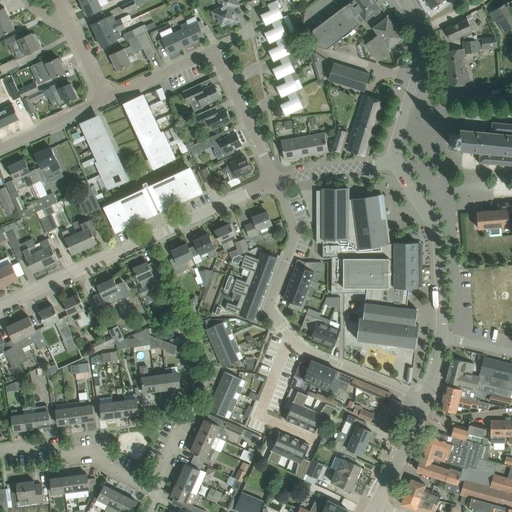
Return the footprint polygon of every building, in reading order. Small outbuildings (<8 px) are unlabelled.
[(97,0),(93,0),(83,5),(88,16),(102,9),(97,0)] [(133,0),(121,6),(124,12),(137,6),(144,3),(142,0),(133,0)] [(219,0),(223,7),(212,12),(215,18),(218,17),(222,25),(230,21),(232,24),(238,21),(231,7),(237,4),(238,6),(239,5),(236,0),(219,0)] [(283,7),(279,0),(260,0),(264,6),(262,7),(264,13),(261,14),(266,25),(283,17),(279,9),(283,7)] [(293,12),(296,11),(301,8),(295,0),(287,0),(294,9),(292,10),(293,12)] [(349,0),(350,1),(345,5),(346,6),(346,5),(348,8),(323,26),(322,24),(322,23),(313,30),(311,45),(327,49),(330,47),(329,47),(332,44),(333,44),(338,41),(343,37),(343,38),(345,36),(343,35),(347,32),(348,34),(349,34),(347,32),(351,29),(352,31),(353,30),(361,23),(355,15),(359,12),(365,20),(373,14),(375,16),(381,12),(379,10),(381,8),(379,6),(376,3),(377,3),(374,0),(349,0)] [(425,0),(432,9),(434,7),(435,9),(437,9),(439,8),(440,6),(438,4),(444,0),(451,0),(455,2),(457,0),(425,0)] [(511,27),(511,11),(507,3),(491,13),(496,21),(498,19),(505,31),(511,27)] [(0,22),(9,19),(4,7),(0,9),(0,22)] [(467,19),(445,29),(451,40),(460,36),(464,34),(477,29),(475,23),(471,14),(466,16),(467,19)] [(92,25),(97,36),(111,29),(132,19),(130,15),(116,21),(113,15),(92,25)] [(366,44),(378,61),(391,51),(389,48),(403,38),(393,24),(388,16),(383,20),(374,27),(379,34),(370,40),(368,37),(361,42),(364,46),(366,44)] [(265,32),(270,43),(287,35),(283,27),(287,25),(283,17),(266,25),(268,30),(265,32)] [(0,36),(14,30),(9,19),(0,22),(0,36)] [(111,29),(97,36),(102,47),(117,40),(116,40),(122,37),(119,31),(134,24),(132,19),(111,29)] [(187,23),(184,24),(193,43),(205,38),(201,29),(204,27),(201,20),(192,25),(189,26),(187,23)] [(126,41),(128,40),(144,32),(153,28),(150,22),(123,34),(126,41)] [(182,29),(174,33),(181,49),(193,43),(184,24),(181,26),(182,29)] [(144,32),(128,40),(131,46),(124,49),(111,55),(117,69),(131,63),(127,56),(134,53),(143,49),(144,50),(148,59),(155,56),(151,47),(149,41),(144,32)] [(471,32),(464,35),(466,41),(473,38),(471,32)] [(12,52),(14,51),(18,58),(34,51),(34,52),(42,49),(38,39),(35,40),(31,33),(8,44),(12,52)] [(181,49),(174,33),(167,36),(158,41),(161,47),(164,46),(169,55),(181,49)] [(269,50),(274,61),(291,53),(287,45),(291,43),(287,35),(270,43),(272,48),(269,50)] [(470,41),(464,42),(463,42),(464,49),(444,51),(449,87),(470,84),(468,75),(466,75),(463,54),(479,52),(479,49),(482,49),(482,50),(497,47),(495,36),(477,39),(477,40),(470,41)] [(272,68),(278,79),(295,71),(301,68),(298,61),(295,62),(291,53),(274,61),(276,67),(272,68)] [(46,59),(36,64),(45,82),(65,73),(58,58),(49,62),(48,63),(46,59)] [(8,71),(10,75),(11,74),(19,71),(17,67),(19,66),(15,59),(0,65),(0,68),(2,74),(8,71)] [(318,61),(313,63),(318,80),(323,78),(318,61)] [(328,80),(364,91),(370,74),(334,63),(328,80)] [(276,86),(281,97),(303,87),(295,71),(278,79),(280,85),(276,86)] [(21,96),(14,81),(6,84),(14,100),(21,96)] [(18,89),(23,99),(40,91),(35,82),(18,89)] [(60,88),(57,83),(45,89),(42,90),(45,96),(46,99),(54,95),(55,97),(57,97),(60,104),(59,105),(76,97),(70,83),(61,88),(60,88)] [(183,91),(187,100),(188,103),(199,99),(202,106),(220,97),(218,94),(219,92),(217,88),(215,87),(214,84),(203,89),(200,83),(183,91)] [(303,87),(281,97),(284,103),(280,104),(286,115),(303,107),(299,100),(303,98),(299,89),(303,88),(303,87)] [(45,96),(42,90),(40,91),(23,99),(26,105),(30,114),(36,111),(32,102),(31,102),(45,96)] [(363,95),(355,122),(376,129),(385,102),(363,95)] [(127,103),(133,116),(149,108),(143,96),(127,103)] [(150,105),(152,109),(164,104),(162,100),(150,105)] [(221,103),(212,108),(196,115),(201,126),(209,122),(212,129),(231,121),(229,117),(229,115),(227,111),(226,111),(225,109),(215,114),(212,108),(221,104),(221,103)] [(0,110),(0,128),(20,119),(13,105),(0,111),(0,110)] [(133,116),(139,128),(155,121),(149,108),(133,116)] [(81,124),(87,137),(103,130),(97,117),(81,124)] [(139,128),(145,141),(163,133),(162,132),(160,133),(155,121),(139,128)] [(450,133),(449,144),(454,145),(454,147),(455,149),(457,149),(458,149),(457,150),(461,151),(461,153),(463,154),(463,151),(470,152),(470,154),(472,155),(473,152),(479,152),(479,155),(480,155),(479,161),(478,161),(478,162),(479,162),(479,164),(480,164),(480,163),(488,163),(488,164),(490,165),(490,163),(492,164),(492,165),(493,165),(493,164),(500,164),(500,165),(501,166),(502,164),(508,165),(508,166),(510,166),(510,165),(511,165),(511,123),(506,123),(506,122),(504,122),(504,123),(497,122),(497,121),(496,121),(496,122),(494,122),(494,121),(493,121),(492,122),(491,122),(491,123),(492,123),(492,129),(491,129),(490,132),(484,131),(484,128),(482,128),(481,131),(475,130),(475,128),(472,127),(472,130),(466,129),(466,127),(463,126),(463,129),(460,129),(459,134),(450,133)] [(376,129),(355,122),(346,150),(367,156),(376,129)] [(342,128),(338,127),(331,149),(341,152),(348,132),(341,129),(342,128)] [(88,139),(93,149),(108,142),(103,130),(87,137),(88,139)] [(215,135),(210,137),(215,149),(214,150),(218,159),(234,152),(232,149),(241,145),(236,132),(227,137),(224,131),(215,135)] [(145,141),(151,153),(168,145),(163,133),(145,141)] [(325,133),(310,135),(313,154),(315,154),(315,156),(321,154),(321,153),(328,152),(325,133)] [(310,135),(296,138),(299,157),(313,154),(310,135)] [(84,136),(72,141),(74,145),(83,141),(86,140),(84,136)] [(172,146),(178,143),(180,148),(185,145),(181,137),(179,138),(175,140),(174,140),(170,142),(172,146)] [(194,144),(191,137),(183,140),(187,148),(194,144)] [(299,157),(296,138),(281,141),(284,160),(292,158),(292,160),(298,159),(298,157),(299,157)] [(96,163),(114,155),(108,142),(93,149),(97,158),(83,164),(84,168),(96,163)] [(194,144),(187,148),(191,156),(199,152),(195,144),(194,144)] [(168,145),(151,153),(157,166),(175,158),(168,145)] [(36,152),(36,154),(35,154),(41,167),(35,169),(40,180),(42,182),(48,180),(45,174),(53,171),(60,168),(56,160),(57,160),(55,157),(51,147),(43,151),(42,149),(36,152)] [(96,163),(102,176),(120,168),(114,155),(96,163)] [(238,155),(229,159),(225,161),(230,172),(227,173),(231,180),(237,177),(246,173),(246,174),(247,174),(248,174),(249,175),(250,174),(251,174),(252,174),(253,173),(253,172),(254,171),(254,170),(254,169),(254,168),(253,167),(253,166),(252,165),(250,165),(249,165),(245,156),(240,159),(238,155)] [(40,180),(35,169),(30,172),(25,159),(9,166),(15,179),(23,175),(28,185),(40,180)] [(198,171),(203,183),(212,179),(207,167),(198,171)] [(120,168),(102,176),(108,189),(126,181),(120,168)] [(192,170),(175,178),(184,197),(200,189),(192,170)] [(87,180),(89,184),(101,178),(99,175),(87,180)] [(157,183),(165,206),(165,208),(176,203),(175,201),(184,197),(175,178),(166,182),(165,180),(157,183)] [(78,182),(82,189),(86,186),(83,179),(78,182)] [(51,205),(47,195),(37,200),(37,202),(26,206),(27,208),(25,209),(12,180),(5,183),(21,219),(16,221),(17,224),(22,222),(23,224),(18,226),(22,233),(28,230),(23,218),(37,212),(42,209),(51,205)] [(0,200),(5,212),(8,217),(17,212),(15,208),(5,187),(0,189),(0,200)] [(80,201),(86,214),(100,208),(91,187),(74,195),(74,196),(63,201),(66,207),(77,202),(80,201)] [(357,339),(416,347),(418,331),(419,326),(419,325),(418,324),(415,324),(417,309),(407,308),(407,302),(409,287),(407,287),(403,287),(394,287),(395,281),(395,269),(395,258),(395,243),(385,244),(385,243),(384,243),(383,236),(384,236),(381,219),(380,220),(380,213),(381,213),(380,211),(379,212),(378,205),(380,205),(379,204),(378,204),(377,197),(378,197),(378,196),(348,199),(348,188),(323,188),(323,190),(317,190),(316,242),(322,242),(322,254),(322,258),(332,258),(331,293),(344,293),(366,293),(366,296),(363,317),(361,317),(360,317),(359,318),(359,323),(357,339)] [(132,198),(123,202),(132,221),(141,217),(142,219),(149,215),(141,191),(131,196),(132,198)] [(53,192),(47,195),(51,205),(58,202),(53,192)] [(96,196),(99,202),(105,199),(102,193),(96,196)] [(132,221),(123,202),(106,210),(115,229),(132,221)] [(477,212),(477,213),(478,228),(489,227),(490,235),(501,234),(500,226),(510,225),(509,218),(511,217),(511,202),(497,204),(498,210),(477,212)] [(55,212),(51,205),(42,209),(52,230),(58,227),(52,214),(55,212)] [(46,232),(52,230),(42,209),(37,212),(40,219),(46,232)] [(255,222),(245,226),(249,235),(250,237),(259,233),(261,237),(275,231),(270,221),(267,211),(253,217),(255,222)] [(80,221),(73,224),(84,248),(96,242),(91,230),(94,228),(90,219),(81,223),(80,221)] [(14,222),(2,227),(8,241),(12,248),(19,245),(17,241),(19,240),(16,235),(20,234),(14,222)] [(281,222),(275,225),(277,231),(283,228),(281,222)] [(84,248),(73,224),(77,233),(71,236),(68,229),(62,232),(72,253),(84,248)] [(215,231),(219,240),(221,243),(225,250),(231,247),(227,240),(236,236),(230,224),(215,231)] [(2,227),(0,228),(0,241),(1,242),(2,244),(8,241),(2,227)] [(194,240),(198,249),(201,254),(207,251),(211,258),(218,255),(214,248),(212,243),(208,234),(194,240)] [(42,242),(35,245),(45,266),(57,260),(47,239),(42,241),(42,242)] [(238,248),(229,252),(231,258),(241,254),(240,253),(247,251),(244,240),(236,242),(238,248)] [(417,242),(395,242),(395,243),(395,258),(395,269),(395,281),(403,281),(407,281),(412,281),(417,281),(417,242)] [(193,257),(191,253),(187,244),(172,251),(177,261),(172,263),(176,274),(184,270),(190,268),(187,260),(193,257)] [(45,266),(35,245),(29,248),(29,247),(23,250),(33,272),(45,266)] [(245,257),(243,261),(271,272),(277,258),(262,252),(259,260),(246,255),(245,257)] [(250,271),(248,276),(267,284),(271,272),(243,261),(241,268),(250,271)] [(155,272),(152,274),(147,262),(134,268),(136,273),(134,274),(133,276),(135,280),(137,281),(139,280),(143,287),(139,288),(146,305),(158,299),(151,284),(158,281),(155,272)] [(297,265),(293,276),(309,283),(310,279),(317,262),(305,262),(303,268),(297,265)] [(11,263),(0,268),(7,284),(18,278),(11,263)] [(199,271),(206,288),(212,271),(205,269),(199,271)] [(202,300),(211,303),(216,289),(213,288),(218,273),(213,271),(206,290),(205,290),(202,300)] [(237,279),(234,285),(263,296),(267,284),(248,276),(246,282),(237,279)] [(309,283),(293,276),(288,288),(308,295),(305,293),(308,286),(317,289),(320,283),(310,279),(309,283)] [(94,296),(98,305),(99,307),(113,300),(112,296),(119,292),(119,290),(113,278),(97,285),(101,293),(94,296)] [(241,295),(239,300),(258,308),(263,296),(234,285),(232,292),(241,295)] [(308,295),(288,288),(284,299),(290,301),(288,307),(302,312),(308,295)] [(84,308),(78,295),(63,301),(70,316),(65,319),(66,322),(72,319),(73,322),(76,321),(80,328),(93,323),(88,314),(87,315),(84,308)] [(194,297),(189,300),(191,306),(197,303),(194,297)] [(258,308),(239,300),(237,306),(228,302),(225,309),(239,315),(253,320),(258,308)] [(63,367),(68,365),(83,358),(66,322),(65,319),(64,317),(59,319),(53,306),(40,312),(46,325),(55,321),(64,340),(48,347),(50,350),(56,364),(58,369),(63,367)] [(322,342),(329,326),(321,323),(322,320),(319,318),(314,317),(306,314),(302,325),(308,327),(307,329),(314,331),(311,338),(322,342)] [(47,351),(50,350),(48,347),(47,345),(39,329),(35,330),(29,317),(18,322),(25,336),(29,345),(35,342),(38,349),(44,346),(47,351)] [(31,349),(29,345),(25,336),(18,322),(7,327),(13,341),(10,342),(14,352),(20,363),(28,359),(25,352),(31,349)] [(222,322),(206,329),(212,342),(228,335),(232,333),(230,327),(225,329),(222,322)] [(111,336),(101,341),(104,348),(124,338),(120,330),(118,325),(108,330),(111,336)] [(147,328),(150,333),(150,334),(156,331),(153,325),(147,328)] [(340,330),(329,326),(322,342),(334,346),(340,348),(340,330)] [(151,349),(149,334),(148,333),(150,333),(147,328),(143,330),(139,331),(141,337),(133,338),(134,347),(134,352),(151,349)] [(159,347),(162,349),(165,341),(162,340),(149,334),(151,349),(159,347)] [(185,334),(172,340),(191,347),(185,334)] [(228,335),(212,342),(217,354),(237,345),(235,339),(230,341),(228,335)] [(129,347),(134,347),(133,338),(128,338),(128,339),(125,340),(126,346),(129,346),(129,347)] [(94,353),(104,348),(101,341),(90,346),(94,353)] [(165,341),(162,349),(175,354),(178,346),(165,341)] [(237,345),(217,354),(222,367),(238,360),(235,353),(240,351),(237,345)] [(118,351),(106,353),(107,361),(119,360),(118,351)] [(20,363),(14,352),(6,355),(12,367),(13,366),(20,363)] [(480,373),(492,376),(496,360),(484,357),(480,373)] [(451,358),(449,368),(457,370),(456,375),(463,377),(462,380),(478,384),(479,382),(480,377),(472,374),(474,364),(467,362),(451,358)] [(303,379),(312,383),(320,364),(311,360),(308,368),(306,373),(303,379)] [(490,385),(497,387),(499,378),(503,379),(511,380),(511,364),(502,362),(496,360),(492,376),(490,385)] [(74,365),(76,374),(77,380),(91,378),(89,363),(74,365)] [(312,383),(320,386),(328,367),(320,364),(312,383)] [(18,377),(25,374),(21,365),(13,372),(18,377)] [(156,390),(154,376),(149,376),(148,365),(139,366),(141,377),(142,377),(144,392),(156,390)] [(47,375),(45,367),(42,367),(42,368),(37,369),(38,377),(47,375)] [(333,378),(356,387),(359,380),(358,380),(358,379),(328,367),(320,386),(328,390),(333,378)] [(491,394),(510,399),(511,391),(511,390),(503,388),(498,387),(497,387),(490,385),(479,382),(478,384),(462,380),(463,377),(456,375),(457,370),(449,368),(448,373),(447,374),(446,381),(447,381),(446,385),(462,389),(462,388),(475,391),(477,391),(490,395),(491,394)] [(178,372),(166,374),(168,389),(180,387),(178,372)] [(225,372),(219,385),(235,392),(240,394),(243,387),(238,385),(241,379),(225,372)] [(166,374),(154,376),(156,390),(168,389),(166,374)] [(359,380),(356,387),(378,396),(381,389),(359,380)] [(219,385),(214,397),(235,406),(237,400),(232,398),(235,392),(219,385)] [(444,391),(443,397),(471,404),(473,399),(475,391),(462,388),(462,389),(446,385),(445,387),(444,387),(443,391),(444,391)] [(293,401),(285,420),(291,423),(291,421),(295,423),(295,424),(295,425),(303,406),(308,395),(307,394),(298,390),(293,401)] [(249,396),(256,399),(258,394),(251,391),(249,396)] [(316,398),(335,406),(337,400),(318,392),(316,398)] [(124,395),(124,400),(127,415),(139,414),(137,399),(136,399),(135,394),(124,395)] [(511,399),(510,399),(491,394),(490,395),(489,400),(510,406),(511,399)] [(115,417),(113,402),(112,397),(100,398),(101,404),(100,404),(102,419),(115,417)] [(235,406),(214,397),(209,409),(224,416),(227,410),(232,412),(235,406)] [(471,404),(443,397),(441,403),(440,403),(439,407),(441,407),(440,409),(456,413),(458,406),(470,409),(471,406),(477,408),(479,401),(473,399),(471,404)] [(382,409),(375,424),(381,427),(380,428),(381,428),(389,432),(397,416),(402,404),(391,399),(388,406),(384,404),(382,409)] [(79,400),(80,402),(80,407),(82,422),(94,420),(92,405),(86,406),(85,400),(79,400)] [(124,400),(113,402),(115,417),(127,415),(124,400)] [(80,402),(68,403),(68,408),(70,423),(82,422),(80,407),(80,402)] [(68,408),(68,403),(55,405),(56,410),(58,425),(70,423),(68,408)] [(313,410),(305,429),(306,427),(310,429),(309,431),(315,433),(320,420),(327,423),(326,425),(327,426),(335,407),(326,403),(319,413),(313,410)] [(47,405),(35,407),(36,413),(38,428),(50,426),(48,411),(47,405)] [(246,416),(251,418),(254,406),(249,405),(246,416)] [(23,407),(24,414),(26,429),(38,428),(36,413),(35,407),(35,406),(23,407)] [(303,406),(295,425),(296,425),(297,423),(302,425),(301,427),(305,429),(313,410),(303,406)] [(360,412),(358,416),(370,422),(373,414),(361,409),(355,406),(354,409),(360,412)] [(24,414),(17,415),(17,410),(11,410),(14,431),(26,429),(24,414)] [(341,432),(347,434),(366,443),(372,431),(362,427),(364,422),(366,423),(366,422),(354,417),(349,415),(341,432)] [(205,419),(200,430),(220,439),(223,432),(218,430),(220,425),(205,419)] [(502,436),(506,436),(506,420),(491,420),(491,431),(491,443),(502,443),(502,436)] [(224,427),(241,435),(245,437),(248,431),(227,421),(224,427)] [(466,440),(474,442),(482,444),(485,426),(470,422),(468,429),(454,425),(451,436),(452,436),(466,440)] [(200,430),(195,441),(215,449),(220,439),(200,430)] [(272,451),(268,460),(278,465),(282,455),(290,437),(289,436),(289,438),(284,437),(285,435),(279,432),(272,451)] [(333,449),(339,451),(354,458),(356,458),(349,455),(352,450),(361,455),(366,443),(347,434),(342,445),(337,442),(333,449)] [(458,466),(467,469),(474,442),(466,440),(452,436),(450,442),(428,435),(425,446),(426,446),(423,455),(437,459),(458,466)] [(326,445),(329,439),(323,436),(320,442),(326,445)] [(290,437),(282,455),(291,459),(299,441),(295,439),(295,441),(290,439),(291,437),(290,437)] [(195,454),(206,458),(210,460),(215,449),(195,441),(191,452),(195,454)] [(299,441),(291,459),(298,462),(295,474),(304,477),(305,473),(311,461),(304,458),(309,445),(303,443),(303,444),(299,443),(300,441),(299,441)] [(486,511),(489,511),(493,511),(503,477),(494,474),(497,462),(479,458),(482,444),(474,442),(467,469),(462,487),(460,494),(469,497),(467,506),(472,507),(472,511),(475,511),(486,511)] [(228,449),(243,456),(245,450),(231,443),(228,449)] [(344,454),(336,470),(356,479),(361,467),(352,463),(354,458),(339,451),(344,454)] [(439,461),(437,459),(423,455),(421,460),(420,460),(417,470),(441,478),(445,466),(438,464),(439,461)] [(312,459),(305,473),(317,479),(324,465),(312,459)] [(185,463),(181,474),(201,483),(206,472),(200,470),(190,465),(185,463)] [(242,482),(249,465),(242,463),(240,469),(239,469),(235,479),(242,482)] [(461,471),(445,466),(441,478),(447,480),(455,483),(458,481),(461,471)] [(215,469),(212,475),(219,478),(221,472),(215,469)] [(356,479),(336,470),(335,473),(331,482),(337,485),(337,484),(351,490),(353,491),(356,485),(353,484),(356,479)] [(87,474),(75,475),(77,490),(87,489),(88,491),(94,490),(96,485),(95,478),(88,479),(87,474)] [(181,474),(176,485),(196,494),(201,483),(181,474)] [(75,475),(63,477),(65,492),(77,490),(75,475)] [(242,482),(235,479),(229,476),(225,485),(227,485),(223,493),(232,496),(235,498),(242,482)] [(65,492),(63,477),(51,479),(53,494),(65,492)] [(511,511),(511,479),(503,477),(493,511),(511,511)] [(411,479),(406,491),(438,504),(441,495),(424,489),(426,485),(411,479)] [(17,483),(18,493),(19,498),(28,497),(29,504),(44,502),(43,494),(41,484),(42,490),(35,491),(34,481),(17,483)] [(444,490),(460,494),(462,487),(447,482),(444,490)] [(97,498),(108,504),(115,491),(104,485),(97,498)] [(196,494),(176,485),(171,496),(191,505),(196,494)] [(211,488),(208,494),(219,498),(222,493),(211,488)] [(115,491),(108,504),(105,510),(109,511),(117,511),(119,509),(126,496),(115,491)] [(235,508),(241,510),(240,511),(243,511),(258,511),(264,501),(242,491),(235,508)] [(427,511),(434,511),(438,504),(406,491),(404,497),(402,498),(401,500),(402,502),(401,504),(416,510),(416,509),(427,511)] [(131,511),(137,502),(126,496),(119,509),(124,511),(131,511)] [(235,498),(232,496),(226,508),(232,511),(237,499),(234,498),(235,498)] [(311,511),(346,511),(348,510),(328,500),(325,506),(315,501),(310,511),(311,511)]
